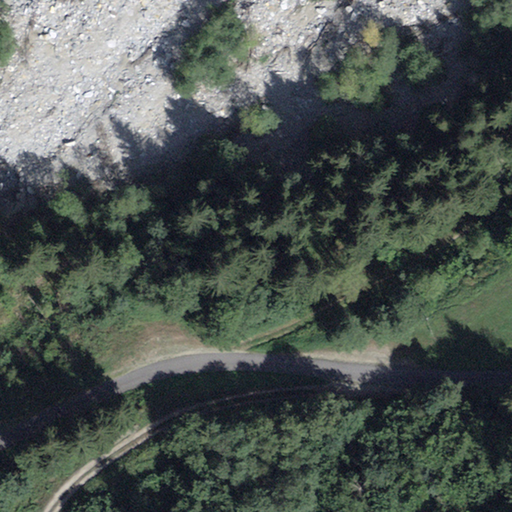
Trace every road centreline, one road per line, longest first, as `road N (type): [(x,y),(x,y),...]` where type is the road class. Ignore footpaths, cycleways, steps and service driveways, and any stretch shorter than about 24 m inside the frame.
road 1 (unclassified): [(0,439),(108,384),(209,361),(511,372)]
road 2 (track): [(423,369),(186,415),(120,447),(50,511)]
